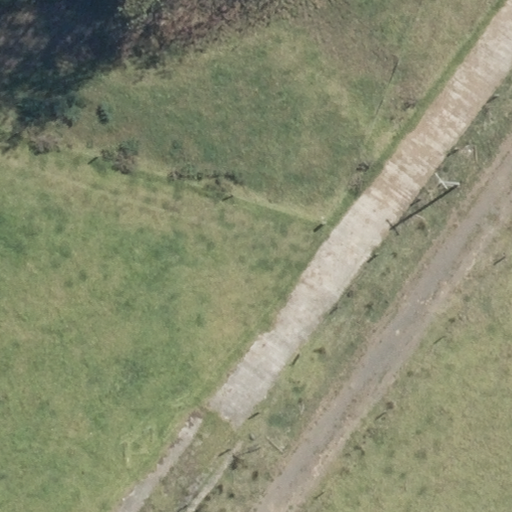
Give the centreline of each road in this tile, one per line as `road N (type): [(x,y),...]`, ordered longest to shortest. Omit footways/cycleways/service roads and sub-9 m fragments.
road 1 (track): [(155,511),(511,34)]
road 2 (track): [(511,164),(246,511)]
